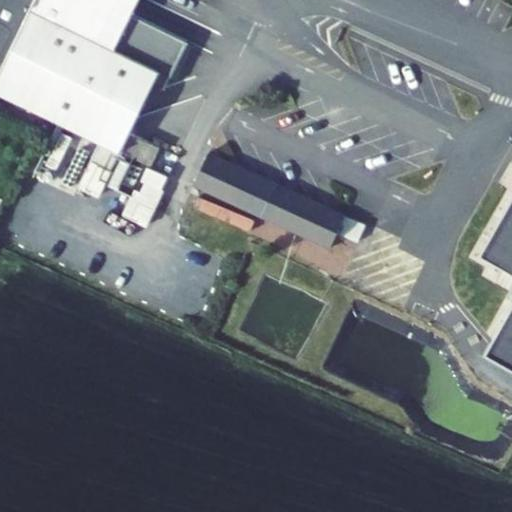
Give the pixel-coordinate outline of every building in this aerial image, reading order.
[(0,0),(0,72),(36,0),(0,0)] [(92,158),(112,170),(121,153),(126,144),(128,134),(161,71),(172,77),(189,42),(135,17),(139,0),(36,0),(0,72),(0,92),(96,144),(92,158)] [(151,167),(162,147),(128,134),(126,144),(121,153),(151,167)] [(199,194),(334,255),(342,239),(350,223),(215,162),(199,194)] [(123,215),(146,226),(169,175),(146,165),(123,215)] [(511,271),(511,305),(486,351),(511,366),(511,198),(480,252),(511,271)]
